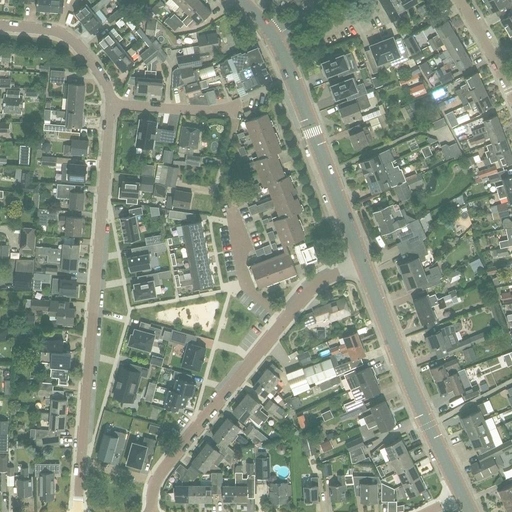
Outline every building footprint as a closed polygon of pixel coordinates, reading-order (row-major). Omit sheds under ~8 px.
[(50,11),(51,0),(38,0),(37,10),(50,11)] [(51,0),(50,11),(64,12),(64,0),(51,0)] [(110,0),(101,0),(91,9),(86,4),(75,13),(83,23),(95,14),(110,0)] [(196,9),(202,3),(198,0),(187,0),(186,0),(185,0),(180,5),(189,15),(196,8),(196,9)] [(391,0),(391,1),(390,0),(379,0),(392,22),(400,17),(394,7),(403,2),(407,9),(418,2),(416,0),(391,0)] [(507,10),(511,8),(511,7),(511,0),(488,0),(485,2),(491,13),(504,5),(507,10)] [(152,9),(157,14),(166,5),(161,1),(152,9)] [(194,19),(198,23),(204,17),(205,18),(211,12),(202,3),(196,9),(196,8),(189,15),(182,22),(185,24),(184,24),(187,27),(194,19)] [(110,24),(125,12),(121,7),(106,19),(110,24)] [(508,31),(511,28),(511,7),(511,8),(511,14),(502,21),(508,31)] [(95,14),(83,23),(92,34),(103,24),(95,14)] [(171,18),(179,26),(180,28),(184,24),(185,24),(182,22),(175,14),(171,18)] [(133,24),(125,15),(115,23),(120,28),(126,23),(131,29),(132,30),(136,27),(133,24)] [(442,38),(454,31),(451,27),(452,26),(453,25),(450,20),(449,20),(448,21),(447,20),(438,25),(432,15),(427,18),(433,29),(435,27),(439,34),(428,40),(431,45),(442,38)] [(179,26),(171,18),(169,17),(165,21),(174,31),(179,26)] [(147,34),(154,35),(156,23),(148,22),(147,34)] [(107,52),(118,42),(122,39),(119,35),(113,28),(109,32),(110,32),(98,41),(107,52)] [(142,39),(146,36),(146,35),(140,28),(136,31),(138,34),(142,39)] [(448,49),(460,41),(454,31),(442,38),(431,45),(434,50),(440,47),(445,44),(448,49)] [(180,68),(201,64),(200,59),(209,57),(209,52),(219,50),(218,45),(219,45),(221,44),(221,42),(221,40),(219,38),(218,38),(217,38),(216,33),(199,37),(200,45),(193,47),(183,49),(184,57),(178,58),(180,68)] [(412,55),(420,51),(412,35),(403,40),(412,55)] [(146,36),(142,39),(148,46),(152,43),(146,36)] [(380,42),(390,67),(410,59),(405,47),(398,50),(393,37),(391,38),(390,36),(384,38),(385,41),(380,42)] [(390,67),(380,42),(378,43),(377,41),(371,44),(372,46),(370,46),(375,59),(369,62),(373,74),(390,67)] [(466,52),(460,41),(448,49),(451,54),(445,58),(446,59),(436,65),(438,69),(443,66),(449,62),(466,52)] [(115,62),(126,52),(118,42),(107,52),(115,62)] [(144,61),(157,50),(152,44),(148,46),(149,48),(139,56),(144,61)] [(239,70),(263,60),(257,46),(225,59),(224,62),(219,64),(224,77),(238,72),(238,71),(239,70)] [(126,52),(115,62),(124,72),(135,63),(131,58),(137,53),(132,47),(126,52)] [(153,54),(157,59),(161,64),(166,60),(158,50),(153,54)] [(0,51),(0,58),(0,59),(0,61),(11,62),(11,53),(0,51)] [(460,70),(473,63),(466,52),(449,62),(443,66),(438,69),(441,73),(451,67),(451,68),(457,65),(460,70)] [(153,54),(144,62),(148,67),(151,64),(152,63),(157,59),(153,54)] [(358,70),(355,60),(348,63),(345,55),(344,55),(343,55),(337,58),(336,56),(329,59),(329,61),(322,63),(324,68),(322,69),(325,76),(327,75),(327,76),(344,70),(346,75),(358,70)] [(242,81),(267,70),(263,60),(239,70),(238,71),(238,72),(242,81)] [(185,85),(196,82),(191,66),(201,64),(180,68),(185,84),(185,85)] [(412,76),(420,73),(416,65),(409,69),(412,76)] [(202,78),(220,77),(219,66),(200,68),(202,78)] [(172,89),(185,84),(180,68),(176,69),(173,72),(172,89)] [(146,70),(145,78),(138,77),(138,85),(135,85),(134,94),(144,95),(144,92),(149,93),(150,78),(151,71),(146,70)] [(267,70),(242,81),(237,83),(239,89),(245,86),(247,92),(256,88),(255,87),(272,80),(267,70)] [(163,79),(156,79),(156,71),(151,71),(150,78),(149,93),(162,93),(163,79)] [(442,84),(454,78),(450,71),(438,78),(442,84)] [(469,89),(482,83),(477,72),(464,78),(467,84),(461,87),(461,89),(456,91),(458,95),(469,89)] [(412,76),(399,81),(401,85),(422,77),(420,73),(412,76)] [(376,88),(383,85),(379,76),(372,78),(376,88)] [(0,88),(11,88),(11,79),(0,78),(0,88)] [(352,78),(331,86),(333,91),(331,92),(334,99),(336,98),(336,99),(353,93),(355,98),(367,94),(363,84),(357,86),(354,78),(352,78)] [(203,94),(203,93),(199,81),(196,82),(185,85),(189,98),(203,94)] [(474,101),(487,94),(482,83),(469,89),(458,95),(460,99),(467,96),(467,98),(472,96),(474,101)] [(69,98),(84,99),(85,85),(70,84),(69,98)] [(409,89),(412,98),(427,93),(423,84),(409,89)] [(436,99),(446,94),(443,87),(442,87),(432,92),(436,99)] [(19,96),(20,91),(7,90),(7,95),(4,95),(3,112),(22,114),(23,96),(19,96)] [(216,90),(208,92),(211,103),(219,101),(216,90)] [(361,116),(360,111),(371,106),(368,99),(375,96),(374,91),(355,98),(357,103),(340,109),(345,122),(361,116)] [(203,94),(189,98),(191,104),(210,104),(206,92),(203,93),(203,94)] [(487,94),(474,101),(463,106),(465,110),(471,107),(471,108),(477,106),(480,112),(493,105),(495,104),(492,97),(490,98),(487,94)] [(426,109),(435,105),(431,95),(421,99),(426,109)] [(83,113),(84,99),(69,98),(67,111),(83,113)] [(406,120),(421,114),(420,111),(424,109),(420,100),(400,109),(406,120)] [(433,122),(441,118),(437,108),(428,112),(433,122)] [(84,119),(82,119),(83,113),(67,111),(67,112),(57,111),(56,117),(67,118),(66,126),(72,126),(81,127),(81,126),(83,126),(85,125),(85,120),(84,119)] [(449,121),(456,118),(453,111),(446,115),(449,121)] [(286,177),(277,153),(282,152),(267,114),(248,121),(262,158),(256,160),(266,186),(270,184),(275,199),(257,206),(256,204),(248,207),(252,215),(278,205),(283,218),(276,221),(286,246),(305,239),(296,214),(303,211),(289,176),(286,177)] [(373,132),(382,128),(389,125),(384,114),(377,116),(378,117),(369,121),(373,132)] [(473,137),(501,127),(496,115),(483,120),(486,126),(471,131),(473,137)] [(434,131),(447,125),(444,118),(431,123),(434,131)] [(165,141),(167,131),(156,129),(157,123),(140,120),(136,146),(153,149),(155,139),(165,141)] [(0,131),(8,131),(8,123),(0,122),(0,131)] [(45,124),(44,130),(52,130),(59,131),(61,131),(71,132),(72,126),(66,126),(61,125),(52,124),(45,124)] [(457,135),(468,130),(465,124),(454,129),(457,135)] [(355,149),(367,144),(364,135),(369,133),(366,126),(361,128),(362,131),(350,136),(355,149)] [(197,148),(200,130),(183,127),(180,146),(188,147),(187,153),(192,154),(193,148),(197,148)] [(492,143),(505,138),(501,127),(473,137),(476,144),(485,141),(485,139),(490,137),(492,143)] [(61,131),(59,131),(58,138),(71,139),(71,132),(61,131)] [(487,158),(489,158),(510,150),(505,138),(492,143),(486,145),(488,151),(485,152),(487,158)] [(72,146),(64,145),(63,155),(72,156),(72,153),(87,154),(88,140),(72,139),(72,146)] [(463,155),(457,143),(450,146),(455,158),(463,155)] [(455,158),(450,146),(446,144),(441,147),(446,159),(454,156),(455,158)] [(171,163),(173,152),(164,150),(162,162),(171,163)] [(392,161),(394,160),(390,150),(360,162),(362,168),(363,173),(392,161)] [(511,156),(510,150),(489,158),(491,164),(498,161),(501,167),(511,162),(511,156)] [(478,164),(484,162),(480,151),(474,153),(478,164)] [(200,167),(202,157),(186,155),(185,161),(185,164),(193,165),(200,167)] [(41,165),(56,167),(57,157),(42,156),(41,165)] [(468,165),(475,162),(473,156),(465,158),(468,165)] [(392,161),(363,173),(365,178),(366,177),(368,182),(400,170),(398,166),(394,167),(392,161)] [(63,163),(62,182),(75,183),(75,180),(85,181),(87,165),(63,163)] [(466,163),(461,165),(466,174),(470,171),(466,163)] [(155,183),(175,187),(179,168),(168,166),(158,164),(154,183),(155,183)] [(479,179),(480,178),(497,172),(495,166),(477,172),(479,178),(479,179)] [(32,170),(23,169),(21,192),(39,194),(39,185),(31,184),(32,170)] [(391,187),(406,181),(401,169),(400,170),(368,182),(372,193),(391,186),(391,187)] [(500,180),(497,173),(488,176),(490,183),(500,180)] [(420,174),(407,180),(410,188),(424,183),(420,174)] [(123,181),(122,195),(138,196),(139,189),(141,190),(141,191),(153,192),(154,177),(142,176),(142,183),(123,181)] [(497,193),(511,188),(511,176),(502,179),(504,185),(496,187),(497,193)] [(407,181),(393,187),(399,201),(413,196),(407,181)] [(175,187),(155,183),(153,195),(165,198),(167,186),(175,187)] [(83,208),(84,192),(75,192),(75,186),(57,184),(56,198),(71,199),(70,207),(83,208)] [(511,188),(497,193),(499,199),(507,196),(509,202),(511,201),(511,188)] [(189,208),(192,193),(176,190),(175,197),(168,196),(165,208),(172,209),(173,205),(189,208)] [(456,198),(460,205),(465,202),(463,195),(456,198)] [(491,213),(508,209),(506,203),(496,205),(490,207),(491,213)] [(400,211),(398,206),(395,204),(393,205),(393,204),(374,212),(379,225),(394,219),(394,221),(399,219),(400,220),(406,217),(408,223),(410,222),(416,220),(406,215),(404,209),(400,211)] [(120,219),(121,219),(125,242),(124,242),(125,243),(140,240),(140,239),(135,216),(136,216),(143,214),(142,207),(129,210),(130,216),(120,218),(120,219)] [(160,215),(158,208),(150,207),(152,216),(160,215)] [(58,219),(59,210),(38,209),(37,223),(46,224),(46,218),(58,219)] [(508,209),(491,213),(493,220),(509,216),(508,209)] [(170,210),(169,217),(185,220),(186,213),(170,210)] [(68,217),(61,216),(60,223),(67,224),(66,234),(81,235),(81,233),(82,233),(83,228),(81,228),(82,218),(68,216),(68,217)] [(416,236),(410,222),(408,223),(406,217),(400,220),(399,219),(394,221),(394,219),(379,225),(383,234),(396,228),(402,242),(406,240),(410,250),(412,249),(422,240),(420,234),(416,236)] [(509,228),(511,227),(511,221),(511,222),(510,221),(509,219),(507,218),(505,219),(504,220),(503,222),(503,224),(504,229),(509,228)] [(202,221),(182,225),(184,236),(204,232),(202,221)] [(33,254),(35,229),(22,228),(20,253),(33,254)] [(204,232),(184,236),(186,246),(206,243),(204,232)] [(492,250),(507,248),(507,247),(511,246),(511,238),(499,241),(501,248),(496,249),(492,250)] [(404,276),(423,269),(420,263),(426,260),(424,256),(428,254),(423,240),(412,249),(416,259),(399,265),(400,266),(398,267),(400,273),(402,273),(404,276)] [(48,255),(78,257),(79,244),(64,243),(63,249),(42,247),(42,246),(37,246),(36,254),(48,255)] [(206,243),(186,246),(188,257),(208,253),(206,243)] [(141,247),(143,254),(128,257),(130,272),(143,269),(143,271),(151,270),(151,268),(152,268),(150,257),(155,256),(153,244),(141,247)] [(307,248),(305,244),(294,248),(300,265),(306,263),(306,266),(319,261),(313,246),(307,248)] [(507,248),(492,250),(494,256),(497,255),(498,257),(508,255),(507,248)] [(208,253),(188,257),(190,267),(210,264),(208,253)] [(77,270),(78,257),(48,255),(47,261),(62,263),(62,269),(77,270)] [(259,288),(297,274),(290,255),(252,269),(259,288)] [(473,272),(483,267),(479,258),(469,263),(473,272)] [(210,264),(190,267),(192,278),(212,274),(210,264)] [(488,275),(498,273),(496,266),(486,268),(488,275)] [(423,269),(404,276),(405,280),(403,281),(406,288),(408,287),(408,288),(425,282),(427,288),(441,283),(438,274),(432,277),(431,274),(425,276),(423,269)] [(463,275),(461,271),(460,270),(455,272),(454,272),(447,276),(450,283),(462,278),(463,275)] [(31,289),(32,272),(16,271),(15,288),(31,289)] [(135,297),(136,299),(156,295),(154,285),(160,284),(158,272),(146,275),(148,282),(139,283),(135,284),(136,288),(134,289),(134,291),(132,291),(133,297),(135,297)] [(50,274),(34,273),(32,290),(41,290),(41,283),(49,283),(50,274)] [(212,274),(192,278),(194,289),(214,285),(212,274)] [(79,287),(76,286),(76,280),(53,278),(52,292),(67,293),(67,297),(78,298),(79,287)] [(511,294),(510,295),(510,292),(501,293),(503,303),(511,301),(511,294)] [(451,299),(452,298),(450,294),(437,299),(435,294),(430,296),(429,294),(413,301),(417,313),(431,308),(438,305),(445,302),(445,301),(451,299)] [(44,300),(26,299),(25,308),(32,308),(32,309),(50,310),(50,315),(57,316),(57,321),(63,322),(63,325),(72,325),(72,322),(73,322),(73,317),(75,318),(76,310),(74,310),(74,308),(69,308),(70,302),(44,299),(44,300)] [(331,321),(350,314),(344,299),(314,310),(318,321),(329,316),(331,321)] [(431,308),(417,313),(422,324),(437,318),(434,310),(432,311),(431,308)] [(457,343),(452,345),(448,334),(452,332),(456,331),(456,330),(457,331),(459,331),(461,329),(462,327),(462,326),(461,324),(459,322),(457,322),(437,330),(438,332),(427,336),(429,342),(427,343),(431,352),(438,350),(438,348),(445,345),(449,355),(460,350),(462,350),(472,346),(473,346),(480,343),(482,342),(482,341),(486,339),(483,333),(466,339),(458,343),(457,343)] [(154,338),(159,339),(162,329),(150,326),(148,333),(135,329),(134,335),(132,334),(131,336),(129,336),(128,342),(130,342),(129,344),(150,350),(154,338)] [(1,339),(10,338),(9,329),(0,329),(1,339)] [(186,342),(189,334),(172,329),(169,341),(186,345),(186,342)] [(341,351),(361,344),(357,332),(343,337),(346,344),(339,346),(341,351)] [(52,355),(62,356),(63,351),(64,341),(42,339),(41,362),(52,363),(52,355)] [(206,348),(195,345),(189,343),(182,366),(199,371),(202,362),(204,357),(203,357),(206,348)] [(352,360),(366,355),(361,344),(341,351),(343,356),(350,353),(352,360)] [(332,355),(340,352),(338,346),(330,349),(332,355)] [(290,360),(299,355),(297,350),(288,356),(290,360)] [(70,370),(72,352),(63,351),(62,356),(52,355),(52,363),(51,377),(59,378),(59,384),(68,385),(69,370),(70,370)] [(294,395),(310,388),(309,384),(315,382),(316,385),(318,384),(337,376),(334,367),(330,358),(303,369),(302,367),(286,373),(294,395)] [(435,381),(461,371),(457,359),(430,370),(435,381)] [(337,376),(337,375),(352,369),(349,361),(334,367),(337,376)] [(133,401),(135,391),(140,375),(147,377),(149,369),(130,363),(128,370),(122,368),(119,381),(118,380),(116,386),(117,386),(115,396),(133,401)] [(277,391),(278,393),(282,388),(276,383),(280,378),(277,375),(281,371),(272,364),(269,368),(268,368),(262,376),(264,378),(262,380),(265,382),(265,381),(276,390),(277,391)] [(376,378),(374,374),(375,373),(373,367),(371,367),(356,373),(355,370),(344,375),(351,390),(360,386),(363,384),(376,378)] [(169,389),(193,396),(196,383),(190,382),(192,375),(175,370),(173,378),(177,379),(173,390),(170,389),(169,389)] [(462,391),(465,399),(480,393),(477,385),(472,387),(465,370),(461,371),(435,381),(440,394),(448,390),(449,392),(455,390),(456,394),(462,391)] [(318,384),(321,391),(340,382),(337,375),(337,376),(318,384)] [(273,395),(277,391),(276,390),(265,381),(265,382),(262,380),(264,378),(262,376),(253,387),(265,396),(269,392),(273,395)] [(351,390),(355,400),(356,401),(362,398),(366,397),(381,390),(376,378),(363,384),(360,386),(351,390)] [(39,389),(53,390),(53,383),(39,382),(39,389)] [(51,413),(66,414),(67,399),(63,399),(64,391),(53,390),(39,389),(38,395),(46,396),(45,405),(51,405),(51,413)] [(193,396),(169,389),(164,408),(178,412),(179,406),(185,407),(189,395),(192,396),(193,396)] [(259,417),(264,421),(268,417),(259,410),(263,406),(259,403),(260,403),(248,393),(241,402),(243,403),(242,405),(244,407),(245,406),(259,417)] [(294,406),(292,400),(291,400),(290,395),(289,396),(283,399),(291,408),(294,406)] [(352,409),(365,404),(362,398),(356,401),(355,400),(345,404),(348,411),(352,409)] [(267,403),(283,416),(286,413),(279,406),(270,399),(267,403)] [(366,423),(390,413),(385,401),(371,408),(373,413),(364,417),(366,423)] [(255,421),(259,417),(245,406),(244,407),(242,405),(243,403),(241,402),(233,412),(245,421),(249,416),(255,421)] [(264,407),(273,414),(272,415),(278,419),(279,418),(281,420),(284,417),(283,417),(283,416),(267,403),(264,407)] [(465,430),(467,429),(485,421),(483,415),(488,413),(484,403),(478,405),(480,411),(462,418),(464,422),(462,423),(465,430)] [(355,415),(367,410),(365,404),(352,409),(348,411),(339,415),(341,421),(355,415)] [(66,414),(51,413),(40,412),(39,419),(50,420),(50,427),(65,428),(66,414)] [(390,413),(366,423),(369,429),(378,425),(381,431),(396,425),(390,413)] [(300,428),(307,426),(303,415),(296,417),(300,428)] [(224,431),(235,439),(238,435),(235,433),(240,428),(228,418),(221,427),(223,428),(222,430),(224,431)] [(471,438),(489,431),(485,421),(467,429),(471,438)] [(250,425),(247,428),(255,435),(263,442),(266,437),(258,431),(250,425)] [(491,428),(496,444),(503,442),(499,426),(491,428)] [(232,443),(235,439),(224,431),(222,430),(223,428),(221,427),(213,437),(224,446),(229,441),(232,443)] [(251,439),(255,435),(247,428),(243,432),(251,439)] [(49,437),(50,430),(35,429),(35,439),(49,437)] [(114,452),(116,445),(123,447),(127,434),(115,430),(113,436),(104,434),(98,456),(112,460),(114,452)] [(488,451),(496,447),(489,431),(471,438),(475,448),(479,447),(482,454),(488,451)] [(301,436),(305,456),(316,454),(312,434),(301,436)] [(49,437),(36,439),(36,447),(44,446),(44,447),(59,445),(59,436),(49,437)] [(143,461),(146,452),(152,453),(156,440),(145,437),(142,445),(133,442),(127,464),(132,465),(132,467),(139,469),(140,467),(141,468),(143,461)] [(325,451),(335,447),(331,437),(321,441),(325,451)] [(361,446),(365,445),(361,437),(346,443),(349,451),(361,446)] [(386,462),(391,460),(408,451),(402,439),(385,447),(380,450),(386,462)] [(496,447),(488,451),(491,456),(472,466),(478,479),(498,470),(498,469),(505,466),(499,454),(511,447),(511,445),(510,440),(496,447)] [(204,456),(212,462),(219,453),(208,443),(201,452),(203,453),(202,455),(204,456)] [(232,457),(235,453),(227,446),(224,451),(232,457)] [(351,458),(363,452),(361,446),(349,451),(351,458)] [(471,457),(481,454),(479,448),(469,451),(471,457)] [(229,461),(232,457),(224,451),(220,455),(228,462),(229,461)] [(398,472),(414,464),(408,451),(391,460),(398,472)] [(204,471),(212,462),(204,456),(202,455),(203,453),(201,452),(190,465),(199,473),(202,469),(204,471)] [(355,463),(361,460),(366,458),(363,452),(351,458),(352,463),(355,463)] [(256,458),(257,477),(270,477),(269,457),(256,458)] [(55,489),(55,478),(54,478),(54,473),(59,473),(60,463),(35,463),(35,476),(40,476),(40,499),(53,499),(54,489),(55,489)] [(323,476),(333,475),(331,463),(321,464),(323,476)] [(404,485),(421,476),(414,464),(398,472),(404,485)] [(196,477),(199,473),(190,465),(187,469),(196,477)] [(382,477),(386,475),(380,465),(377,467),(382,477)] [(28,478),(28,467),(21,467),(21,478),(18,478),(18,480),(16,480),(16,485),(18,485),(18,495),(24,495),(24,497),(29,497),(29,495),(31,495),(31,478),(28,478)] [(193,481),(196,477),(187,469),(184,473),(184,474),(180,479),(182,481),(182,486),(176,486),(175,493),(172,493),(172,499),(175,499),(175,501),(188,501),(187,486),(188,486),(188,481),(190,478),(193,481)] [(211,494),(217,494),(217,472),(211,472),(211,486),(200,486),(199,496),(201,496),(201,498),(199,498),(199,501),(211,501),(211,494)] [(217,472),(217,494),(223,494),(223,501),(236,501),(236,486),(235,486),(223,486),(222,484),(222,472),(217,472)] [(236,501),(248,501),(248,486),(248,479),(248,478),(247,478),(242,478),(242,472),(235,472),(235,486),(236,486),(236,501)] [(331,500),(346,499),(345,491),(346,490),(346,485),(355,484),(353,477),(353,474),(339,475),(339,484),(331,485),(331,500)] [(353,477),(355,484),(362,484),(362,501),(378,501),(378,483),(369,483),(369,476),(363,476),(353,477)] [(421,476),(404,485),(410,497),(427,489),(421,476)] [(307,503),(312,503),(312,501),(318,501),(317,492),(319,492),(318,477),(311,478),(312,486),(304,486),(305,502),(307,501),(307,503)] [(271,503),(288,503),(288,483),(271,483),(271,503)] [(511,498),(511,485),(499,490),(504,503),(507,502),(506,500),(509,499),(509,500),(511,498)] [(200,486),(188,486),(187,486),(188,501),(199,501),(199,498),(201,498),(201,496),(199,496),(200,486)]
